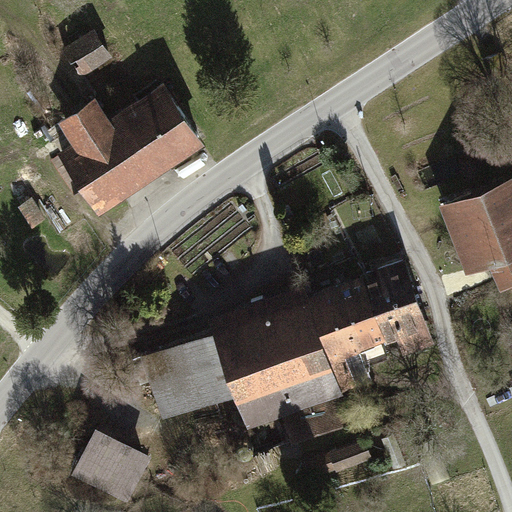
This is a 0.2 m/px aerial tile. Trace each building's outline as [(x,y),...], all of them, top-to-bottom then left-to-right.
[(95,26),(63,47),(81,75),(114,53),(95,26)] [(206,140),(165,78),(111,114),(97,93),(59,118),(73,138),(59,147),(100,210),(206,140)] [(511,173),(438,202),(466,272),(489,263),(500,289),(511,284),(511,173)] [(17,201),(32,224),(45,216),(30,192),(17,201)] [(365,271),(366,272),(389,340),(400,337),(405,353),(437,343),(407,256),(365,271)] [(385,342),(389,340),(366,272),(310,291),(307,281),(210,314),(215,328),(142,353),(164,417),(237,392),(249,426),(284,414),(294,443),(370,417),(355,373),(374,366),(373,363),(391,357),(385,342)] [(97,425),(73,472),(128,500),(152,453),(97,425)] [(366,440),(304,464),(312,485),(374,461),(366,440)]
